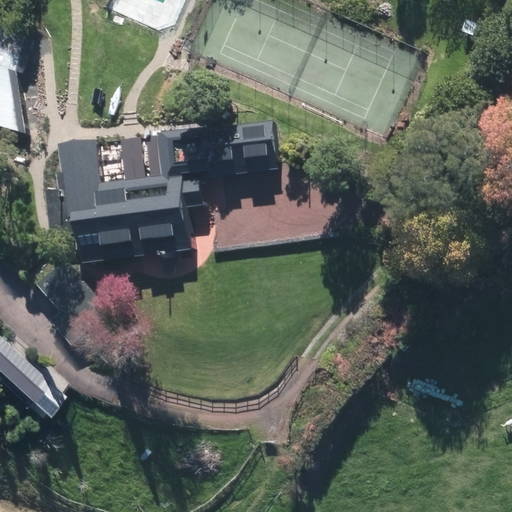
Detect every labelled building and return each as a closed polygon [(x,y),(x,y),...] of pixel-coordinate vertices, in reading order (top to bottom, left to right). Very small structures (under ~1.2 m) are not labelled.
[(25,79),(36,40),(7,33),(0,54),(0,128),(29,136),(25,79)] [(282,173),(277,122),(160,135),(165,178),(106,185),(101,142),(63,147),(66,176),(61,177),(63,193),(49,194),(54,240),(83,237),(86,267),(196,255),(191,211),(209,209),(206,182),(282,173)] [(47,186),(23,188),(26,239),(50,237),(47,186)] [(68,262),(40,287),(64,314),(54,323),(76,348),(87,339),(95,348),(110,335),(101,325),(114,313),(68,262)] [(0,377),(24,400),(42,380),(0,339),(0,377)]
